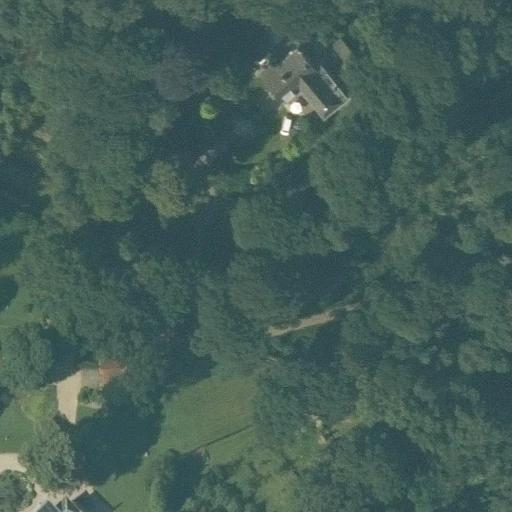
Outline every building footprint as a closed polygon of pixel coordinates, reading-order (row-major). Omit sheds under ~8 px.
[(316,60),(289,28),(268,46),(274,53),(257,67),(282,97),(299,83),(324,112),(349,91),(321,58),(318,58),(316,60)] [(93,239),(113,214),(94,198),(74,224),(93,239)] [(115,281),(100,282),(101,303),(116,302),(115,281)] [(128,338),(111,339),(112,362),(130,361),(128,338)] [(126,378),(107,381),(108,392),(128,389),(126,378)]
